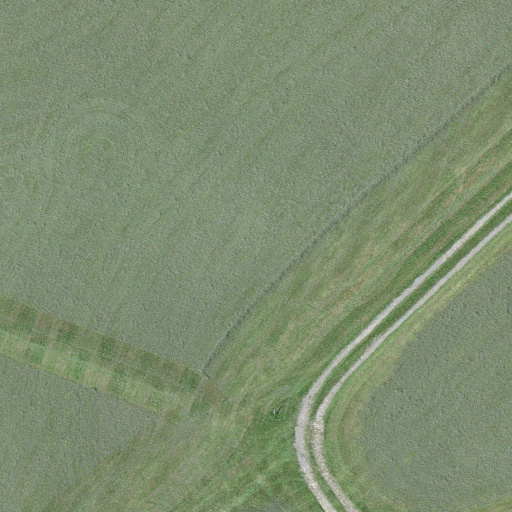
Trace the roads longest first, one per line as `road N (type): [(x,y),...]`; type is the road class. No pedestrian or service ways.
road 1 (track): [(511,216),(339,379),(315,415),(320,465),(349,511)]
road 2 (track): [(315,415),(158,395),(0,327)]
road 3 (track): [(312,436),(208,511)]
